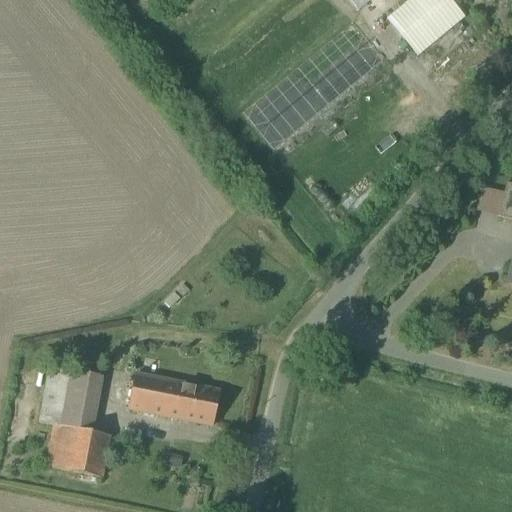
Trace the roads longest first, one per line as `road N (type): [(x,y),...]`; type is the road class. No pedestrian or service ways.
road 1 (unclassified): [(511,87),(301,331)]
road 2 (unclassified): [(511,385),(301,331)]
road 3 (unclassified): [(301,331),(256,511)]
road 4 (unknown): [(284,401),(132,346)]
